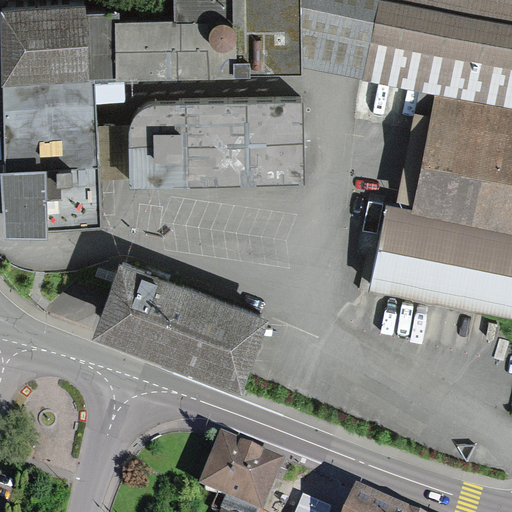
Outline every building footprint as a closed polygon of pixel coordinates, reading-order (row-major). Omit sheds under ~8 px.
[(511,0),(10,0),(16,219),(114,217),(110,65),(311,61),(438,89),(418,189),(388,183),(373,274),(511,297),(511,0)] [(132,90),(132,173),(305,171),(304,88),(132,90)] [(121,263),(92,338),(238,394),(267,319),(121,263)] [(222,432),(202,483),(229,493),(262,507),(282,455),(222,432)] [(229,493),(221,511),(274,511),(262,507),(229,493)] [(330,511),(333,506),(303,494),(295,511),(330,511)] [(398,511),(356,494),(348,511),(398,511)]
